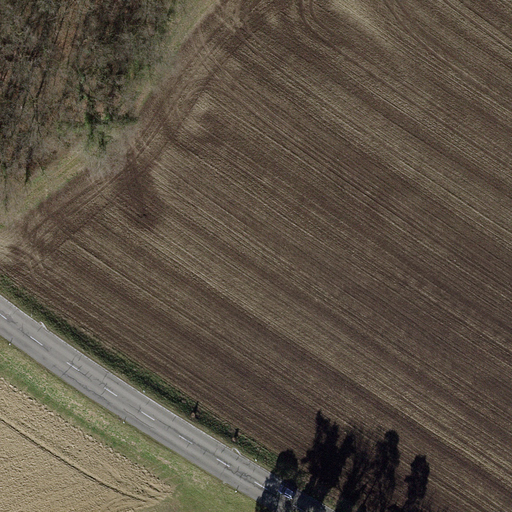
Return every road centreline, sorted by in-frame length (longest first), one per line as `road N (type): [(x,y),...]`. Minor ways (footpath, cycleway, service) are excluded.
road 1 (tertiary): [(306,511),(0,310)]
road 2 (track): [(0,219),(107,139),(157,22),(182,0)]
